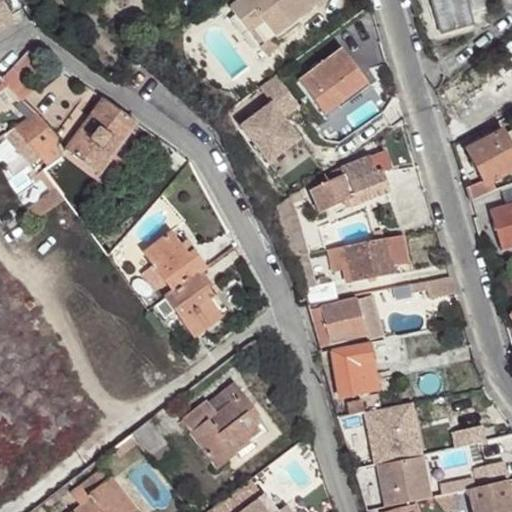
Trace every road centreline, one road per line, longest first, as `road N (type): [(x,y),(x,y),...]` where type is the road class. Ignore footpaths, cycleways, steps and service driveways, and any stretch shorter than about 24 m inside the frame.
road 1 (residential): [(0,45),(26,32),(196,149),(282,315),(354,511)]
road 2 (residential): [(392,0),(511,394)]
